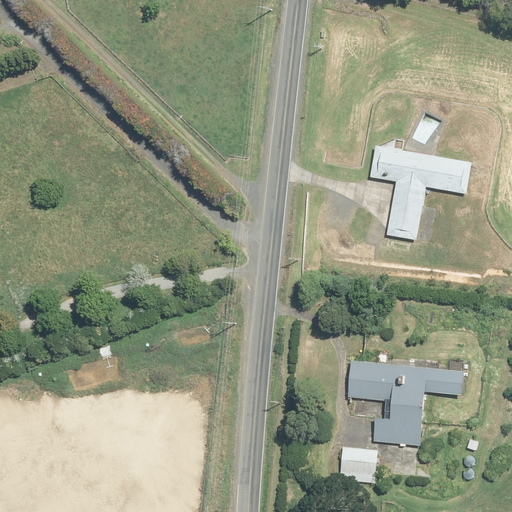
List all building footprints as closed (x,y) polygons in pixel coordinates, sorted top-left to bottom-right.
[(470,161),(378,145),(371,177),(395,181),(387,234),(416,239),(427,187),(464,193),(470,161)] [(469,374),(354,363),(351,398),(386,402),(384,420),(376,419),(374,443),(425,448),(430,396),(467,400),(469,374)] [(464,405),(452,404),(451,418),(464,418),(464,405)] [(480,440),(470,439),(469,451),(479,452),(480,440)] [(382,453),(346,449),(343,479),(379,483),(382,453)]
